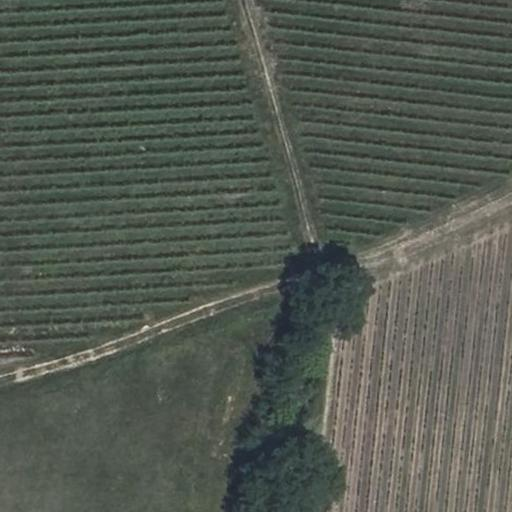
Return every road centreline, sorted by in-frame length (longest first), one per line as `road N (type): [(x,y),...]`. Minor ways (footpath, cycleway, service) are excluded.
road 1 (track): [(0,384),(221,319),(511,199)]
road 2 (track): [(327,276),(248,0)]
